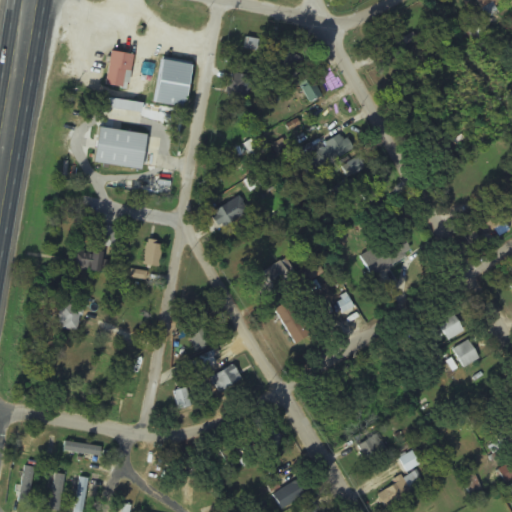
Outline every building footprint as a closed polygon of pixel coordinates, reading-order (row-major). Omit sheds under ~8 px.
[(473,0),(485,17),(501,7),(496,0),(473,0)] [(243,32),(267,40),(270,31),(247,22),(243,32)] [(262,64),(293,78),(300,61),(270,47),(262,64)] [(125,90),(131,56),(108,52),(102,86),(125,90)] [(182,109),(189,66),(157,60),(149,104),(182,109)] [(224,99),(244,103),(250,77),(230,73),(224,99)] [(299,88),(305,103),(318,99),(313,83),(299,88)] [(511,106),(511,91),(502,98),(509,109),(511,106)] [(312,148),(314,153),(298,161),(305,175),(349,154),(340,135),(312,148)] [(245,214),(236,198),(209,213),(218,229),(245,214)] [(469,219),(478,237),(511,218),(511,217),(503,201),(469,219)] [(111,249),(114,229),(99,227),(96,247),(111,249)] [(409,249),(399,240),(386,252),(396,262),(409,249)] [(160,243),(144,241),(140,266),(156,268),(160,243)] [(102,276),(106,263),(97,260),(98,256),(68,248),(63,266),(102,276)] [(259,297),(289,284),(280,263),(250,276),(259,297)] [(128,280),(141,282),(142,274),(129,272),(128,280)] [(307,337),(288,301),(272,310),(292,345),(307,337)] [(447,342),(461,332),(450,315),(435,325),(447,342)] [(212,344),(201,320),(182,329),(193,352),(212,344)] [(451,350),(459,369),(476,362),(468,343),(451,350)] [(209,377),(217,393),(239,381),(231,366),(209,377)] [(203,372),(200,368),(190,374),(193,379),(203,372)] [(191,406),(186,388),(170,392),(176,411),(191,406)] [(491,434),(501,446),(511,437),(511,421),(510,418),(491,434)] [(259,438),(263,450),(278,444),(273,432),(259,438)] [(404,474),(420,464),(413,451),(397,461),(404,474)] [(63,472),(54,471),(49,502),(58,503),(63,472)] [(82,511),(87,480),(78,479),(73,511),(82,511)] [(309,495),(299,479),(280,491),(289,507),(309,495)] [(375,494),(382,509),(410,495),(402,480),(375,494)]
